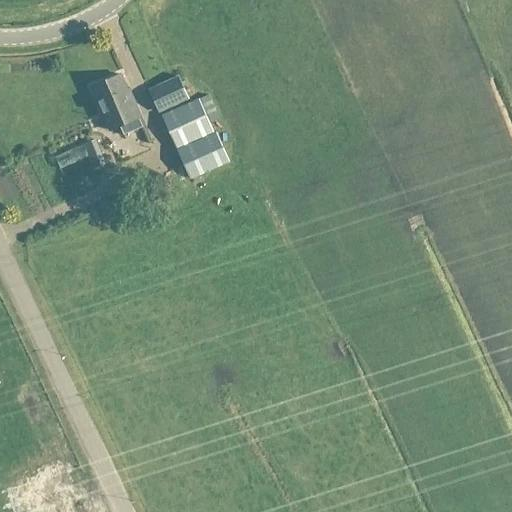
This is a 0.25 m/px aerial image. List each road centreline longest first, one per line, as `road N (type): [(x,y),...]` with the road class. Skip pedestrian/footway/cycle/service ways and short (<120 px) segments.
road 1 (unclassified): [(120,511),(0,259)]
road 2 (unclassified): [(0,39),(60,31),(119,0)]
